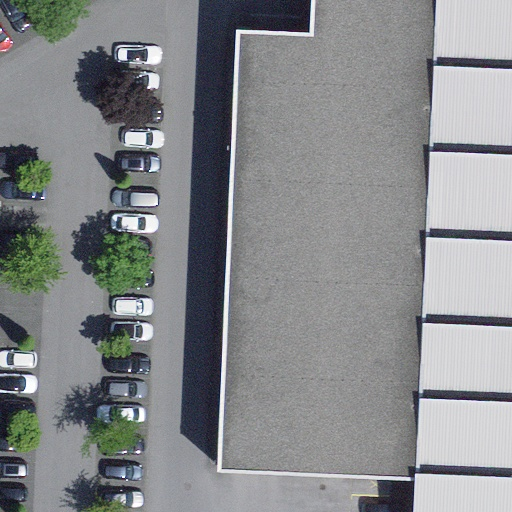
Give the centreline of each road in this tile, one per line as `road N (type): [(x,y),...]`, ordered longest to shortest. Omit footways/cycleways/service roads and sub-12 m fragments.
road 1 (unknown): [(193,26),(210,511)]
road 2 (unknown): [(193,26),(106,34),(0,73)]
